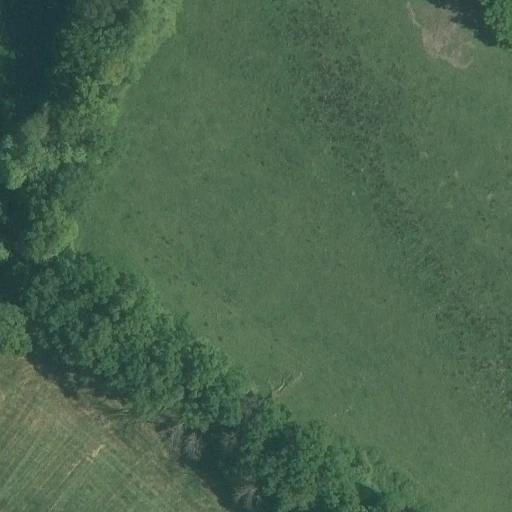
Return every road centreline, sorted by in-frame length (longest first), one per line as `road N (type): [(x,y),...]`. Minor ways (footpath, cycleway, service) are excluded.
road 1 (track): [(362,511),(17,248)]
road 2 (track): [(119,0),(17,248)]
